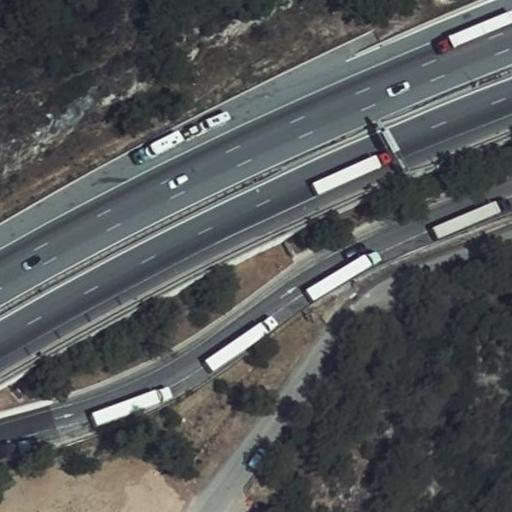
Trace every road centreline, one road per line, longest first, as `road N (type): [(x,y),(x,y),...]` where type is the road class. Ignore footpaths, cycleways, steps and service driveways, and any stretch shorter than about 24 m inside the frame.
road 1 (motorway): [(0,433),(167,375),(335,263),(511,192)]
road 2 (motorway): [(0,343),(120,274),(352,162),(511,98)]
road 3 (motorway): [(511,38),(238,155),(0,278)]
